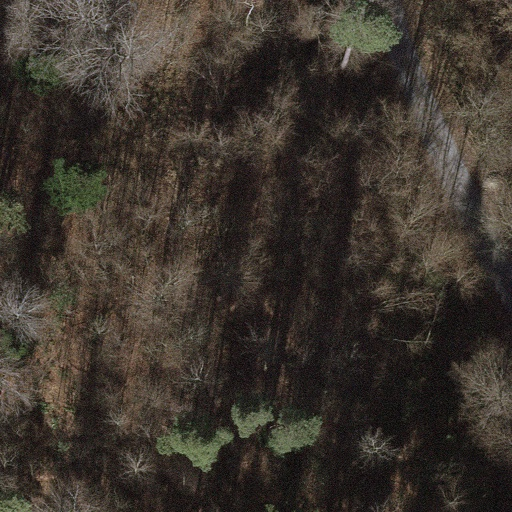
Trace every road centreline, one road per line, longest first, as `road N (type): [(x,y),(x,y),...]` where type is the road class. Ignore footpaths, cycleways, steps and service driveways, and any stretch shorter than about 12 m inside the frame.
road 1 (track): [(215,0),(173,115),(165,204),(177,282),(278,511)]
road 2 (track): [(511,302),(463,214),(403,71),(383,0)]
